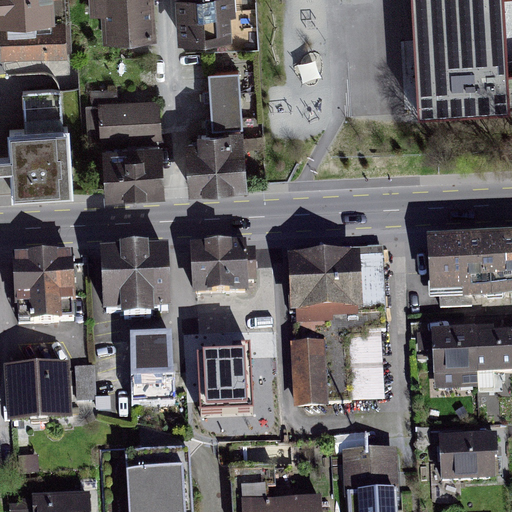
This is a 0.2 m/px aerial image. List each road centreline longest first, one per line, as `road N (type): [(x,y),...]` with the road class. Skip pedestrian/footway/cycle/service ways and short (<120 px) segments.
road 1 (primary): [(511,205),(182,222)]
road 2 (residential): [(167,0),(182,222)]
road 3 (primary): [(182,222),(0,228)]
